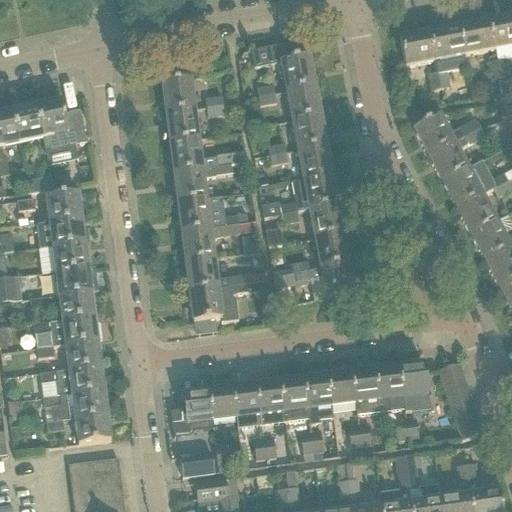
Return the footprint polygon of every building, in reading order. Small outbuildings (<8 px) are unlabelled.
[(511,19),(488,24),(493,53),(511,49),(511,19)] [(488,24),(458,30),(464,58),(493,53),(488,24)] [(458,30),(429,36),(434,64),(436,76),(437,76),(440,93),(448,91),(443,63),(464,58),(458,30)] [(434,64),(429,36),(399,42),(404,70),(434,64)] [(301,44),(251,54),(254,71),(280,66),(286,95),(314,90),(309,60),(305,60),(301,44)] [(504,63),(496,65),(499,81),(507,79),(504,63)] [(499,81),(496,65),(487,66),(491,83),(499,81)] [(437,76),(436,76),(428,78),(432,94),(440,93),(437,76)] [(165,117),(194,113),(190,83),(161,87),(165,117)] [(258,101),(274,97),(273,89),(256,92),(258,101)] [(320,119),(314,90),(286,95),(292,125),(320,119)] [(274,97),(258,101),(259,109),(276,106),(274,97)] [(206,112),(223,110),(222,101),(205,103),(206,112)] [(61,104),(36,109),(43,141),(42,141),(45,155),(48,154),(52,157),(66,154),(68,150),(86,146),(79,114),(64,117),(61,104)] [(43,141),(36,109),(12,114),(18,146),(42,141),(43,141)] [(224,118),(223,110),(206,112),(207,120),(224,118)] [(198,143),(194,113),(165,117),(169,147),(198,143)] [(0,150),(18,146),(12,114),(0,116),(0,150)] [(326,149),(320,119),(292,125),(297,154),(326,149)] [(453,146),(439,119),(413,133),(428,160),(453,146)] [(464,140),(479,132),(474,125),(460,133),(464,140)] [(453,146),(428,160),(442,186),(467,172),(457,154),(483,140),(479,132),(464,140),(453,146)] [(201,164),(198,143),(169,147),(173,177),(202,173),(214,171),(231,169),(229,161),(201,164)] [(269,160),(286,156),(284,148),(267,151),(269,160)] [(331,178),(326,149),(297,154),(303,183),(331,178)] [(287,165),(286,156),(269,160),(271,168),(287,165)] [(6,161),(0,162),(0,180),(9,178),(6,161)] [(202,173),(173,177),(177,206),(206,203),(203,182),(215,180),(232,178),(231,169),(214,171),(202,173)] [(482,199),(467,172),(442,186),(456,213),(482,199)] [(492,193),(507,185),(503,177),(488,185),(492,193)] [(295,207),(279,210),(278,206),(261,209),(263,222),(280,219),(280,218),(297,216),(309,213),(337,208),(331,178),(303,183),(291,186),(295,207)] [(50,179),(26,185),(29,197),(53,194),(50,179)] [(63,181),(52,183),(54,194),(65,192),(63,181)] [(511,193),(507,185),(492,193),(496,201),(511,193)] [(49,227),(81,222),(78,197),(45,201),(49,227)] [(496,225),(482,199),(456,213),(471,239),(496,225)] [(34,213),(33,203),(16,205),(18,215),(34,213)] [(209,224),(206,203),(177,206),(181,236),(238,229),(237,220),(221,222),(209,224)] [(343,237),(337,208),(309,213),(314,242),(343,237)] [(280,218),(280,219),(282,227),(299,224),(297,216),(280,218)] [(507,219),(496,225),(471,239),(485,265),(511,250),(511,240),(506,244),(502,237),(511,232),(511,228),(507,219)] [(81,222),(49,227),(36,228),(40,253),(52,251),(85,247),(81,222)] [(255,227),(238,229),(181,236),(185,266),(214,262),(211,241),(256,235),(255,227)] [(348,266),(343,237),(314,242),(320,272),(348,266)] [(85,247),(52,251),(55,276),(88,272),(85,247)] [(511,250),(485,265),(499,292),(511,284),(511,250)] [(216,283),(214,262),(185,266),(189,295),(246,288),(246,287),(245,279),(228,282),(216,283)] [(292,277),(308,274),(307,266),(290,269),(292,277)] [(320,272),(308,274),(292,277),(293,286),(322,280),(326,302),(354,297),(348,266),(320,272)] [(88,272),(55,276),(58,300),(91,296),(88,272)] [(6,282),(0,282),(0,306),(17,305),(14,281),(6,282)] [(511,284),(499,292),(511,315),(511,284)] [(246,288),(189,295),(193,326),(220,322),(221,326),(238,324),(235,303),(232,300),(231,299),(234,296),(237,298),(266,294),(265,285),(246,287),(246,288)] [(94,321),(91,296),(58,300),(61,325),(94,321)] [(31,313),(47,311),(46,301),(30,303),(31,313)] [(94,321),(61,325),(33,328),(34,338),(51,336),(53,351),(65,349),(97,345),(94,321)] [(101,370),(97,345),(65,349),(68,374),(101,370)] [(54,360),(53,351),(36,353),(37,362),(54,360)] [(423,368),(399,371),(403,400),(427,397),(423,368)] [(442,387),(462,380),(459,368),(438,374),(442,387)] [(101,370),(68,374),(39,377),(40,386),(54,385),(56,400),(71,398),(71,399),(104,394),(101,370)] [(403,400),(399,371),(375,374),(380,416),(404,413),(403,400)] [(375,374),(351,377),(355,406),(356,420),(380,417),(380,416),(375,374)] [(355,406),(351,377),(327,380),(331,409),(355,406)] [(327,380),(303,383),(309,429),(320,428),(319,424),(332,422),(331,409),(327,380)] [(462,380),(442,387),(446,398),(466,391),(462,380)] [(309,429),(303,383),(280,386),(283,415),(285,426),(308,423),(309,429)] [(280,386),(256,389),(259,418),(261,429),(273,428),(271,416),(283,415),(280,386)] [(259,418),(256,389),(232,392),(236,421),(259,418)] [(470,403),(466,391),(446,398),(450,410),(470,403)] [(232,392),(208,395),(212,424),(236,421),(232,392)] [(212,424),(208,395),(207,396),(207,395),(204,393),(197,393),(195,396),(195,397),(184,399),(185,413),(170,415),(173,438),(186,436),(189,431),(188,427),(212,424)] [(71,398),(56,400),(42,402),(43,412),(60,410),(62,425),(74,423),(107,419),(104,394),(71,399),(71,398)] [(470,403),(450,410),(454,421),(474,414),(470,403)] [(21,405),(7,407),(9,420),(17,419),(22,413),(21,405)] [(478,426),(474,414),(454,421),(457,433),(478,426)] [(110,444),(107,419),(74,423),(78,448),(110,444)] [(405,421),(408,442),(418,440),(415,419),(405,421)] [(401,427),(395,427),(397,443),(408,442),(405,421),(401,421),(401,427)] [(63,434),(62,425),(46,426),(47,436),(63,434)] [(357,427),(360,448),(370,446),(368,426),(357,427)] [(478,426),(457,433),(461,445),(481,438),(478,426)] [(360,448),(357,427),(347,428),(350,449),(360,448)] [(310,433),(312,454),(323,453),(320,432),(310,433)] [(312,454),(310,433),(299,435),(302,455),(312,454)] [(262,439),(265,460),(275,459),(272,438),(262,439)] [(265,460),(262,439),(252,441),(254,462),(265,460)] [(225,446),(214,448),(217,469),(228,467),(225,446)] [(179,462),(182,481),(214,477),(211,458),(179,462)] [(94,478),(119,474),(118,462),(93,465),(94,478)] [(94,478),(93,465),(68,468),(69,481),(94,478)] [(469,498),(471,511),(502,511),(500,494),(478,497),(474,468),(466,469),(468,486),(469,498)] [(468,486),(466,469),(457,470),(459,487),(468,486)] [(414,473),(406,474),(406,477),(410,511),(440,511),(440,502),(438,489),(417,492),(415,476),(414,473)] [(121,486),(119,474),(94,478),(96,490),(121,486)] [(400,494),(378,497),(380,510),(380,511),(410,511),(406,477),(406,474),(397,475),(398,478),(400,494)] [(94,478),(69,481),(71,493),(96,490),(94,478)] [(238,511),(234,483),(226,484),(229,511),(238,511)] [(229,511),(226,484),(195,488),(197,506),(219,503),(219,511),(229,511)] [(355,484),(347,485),(349,502),(357,501),(355,484)] [(338,486),(340,503),(319,506),(319,511),(350,511),(349,502),(347,485),(338,486)] [(122,498),(121,486),(96,490),(97,502),(122,498)] [(96,490),(71,493),(72,505),(97,502),(96,490)] [(287,493),(289,510),(298,509),(296,492),(287,493)] [(289,510),(287,493),(279,494),(281,511),(289,510)] [(122,498),(97,502),(98,511),(112,511),(124,511),(122,498)] [(471,511),(469,498),(440,502),(440,511),(471,511)] [(98,511),(97,502),(72,505),(73,511),(98,511)]
